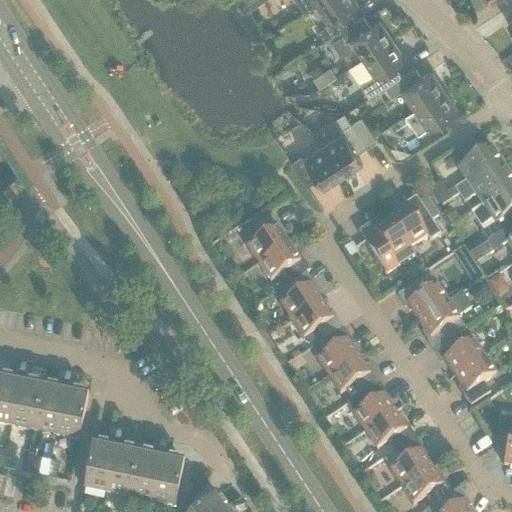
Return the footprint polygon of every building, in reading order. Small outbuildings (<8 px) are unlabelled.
[(295,0),(303,12),(315,5),(322,0),(295,0)] [(325,41),(339,32),(355,21),(348,11),(358,4),(354,0),(322,0),(315,5),(328,24),(318,31),(325,41)] [(362,59),(392,39),(379,20),(369,26),(363,16),(355,21),(339,32),(342,36),(332,42),(341,56),(354,47),(362,59)] [(349,67),(369,97),(384,87),(402,75),(401,75),(395,65),(405,59),(392,39),(362,59),(349,67)] [(391,97),(401,91),(414,110),(443,90),(431,71),(421,77),(414,67),(401,75),(402,75),(384,87),(391,97)] [(328,69),(311,80),(317,89),(334,78),(328,69)] [(420,133),(426,129),(456,109),(443,90),(414,110),(405,115),(416,133),(420,133)] [(323,146),(342,176),(362,163),(356,154),(366,147),(350,123),(344,113),(333,120),(342,134),(323,146)] [(361,116),(350,123),(366,147),(377,140),(361,116)] [(317,179),(323,189),(342,176),(323,146),(304,159),(301,155),(291,162),(306,186),(317,179)] [(466,182),(454,190),(458,196),(503,166),(491,148),(458,170),(466,182)] [(458,196),(464,204),(476,196),(482,206),(511,186),(511,179),(503,166),(458,196)] [(442,207),(452,200),(440,182),(430,189),(442,207)] [(486,230),(480,233),(487,243),(510,228),(504,218),(511,212),(511,186),(482,206),(488,215),(479,220),(486,230)] [(424,196),(418,200),(432,222),(438,218),(424,196)] [(429,242),(440,235),(432,222),(418,200),(416,198),(405,205),(407,208),(390,219),(410,249),(426,238),(429,242)] [(451,210),(443,215),(450,227),(458,221),(451,210)] [(247,248),(258,265),(288,246),(277,228),(280,227),(273,216),(253,229),(259,240),(247,248)] [(393,260),(410,249),(390,219),(373,231),(384,247),(373,254),(387,274),(397,267),(393,260)] [(493,253),(507,244),(511,250),(511,230),(510,228),(487,243),(493,253)] [(451,236),(444,241),(450,252),(457,247),(451,236)] [(353,244),(344,250),(350,258),(358,253),(353,244)] [(282,275),(289,284),(289,285),(306,274),(309,272),(302,261),(300,263),(288,246),(258,265),(270,283),(282,275)] [(292,323),(322,303),(310,286),(313,284),(306,274),(289,285),(289,284),(281,290),(283,294),(280,295),(279,299),(279,304),(292,323)] [(429,275),(397,297),(404,307),(407,305),(418,323),(448,303),(436,285),(436,286),(429,275)] [(427,342),(434,352),(454,339),(466,331),(459,319),(472,310),(462,294),(448,303),(418,323),(429,340),(427,342)] [(322,342),(343,329),(336,319),(333,320),(322,303),(292,323),(306,345),(308,346),(312,346),(321,340),(322,342)] [(328,378),(358,358),(347,341),(350,340),(343,329),(322,342),(317,346),(319,349),(317,351),(314,354),(314,357),(328,378)] [(454,339),(434,352),(441,362),(443,361),(455,378),(484,358),(473,341),(460,349),(454,339)] [(340,396),(346,406),(359,397),(379,384),(372,374),(369,376),(358,358),(328,378),(340,396)] [(466,395),(463,397),(470,407),(490,394),(483,384),(496,376),(484,358),(455,378),(466,395)] [(15,364),(12,376),(19,378),(22,365),(15,364)] [(23,379),(30,380),(33,367),(26,366),(23,379)] [(57,386),(64,387),(66,374),(60,373),(57,386)] [(68,388),(75,389),(77,377),(71,375),(68,388)] [(0,425),(11,427),(20,384),(0,379),(0,425)] [(11,427),(28,431),(34,432),(43,388),(20,384),(11,427)] [(365,433),(395,414),(383,397),(386,395),(379,384),(359,397),(346,406),(365,433)] [(34,432),(38,433),(56,437),(65,393),(43,388),(34,432)] [(65,393),(56,437),(79,441),(88,398),(65,393)] [(376,451),(389,443),(395,453),(416,440),(409,429),(406,431),(395,414),(365,433),(376,451)] [(503,466),(511,467),(511,416),(501,414),(495,442),(507,445),(503,466)] [(108,443),(115,444),(117,432),(111,431),(108,443)] [(119,445),(126,447),(128,434),(122,433),(119,445)] [(153,452),(159,454),(162,441),(155,440),(153,452)] [(390,471),(401,489),(431,469),(420,452),(423,450),(416,440),(395,453),(402,463),(390,471)] [(164,455),(170,456),(173,443),(166,442),(164,455)] [(116,450),(93,446),(84,489),(107,494),(116,450)] [(107,494),(121,497),(129,499),(138,455),(116,450),(107,494)] [(12,472),(15,455),(6,454),(2,470),(12,472)] [(138,455),(129,499),(152,503),(161,460),(138,455)] [(152,503),(175,508),(184,464),(161,460),(152,503)] [(41,461),(38,478),(47,480),(51,463),(41,461)] [(56,481),(60,465),(51,463),(47,480),(56,481)] [(413,506),(425,498),(432,508),(439,504),(452,495),(445,484),(442,486),(431,469),(401,489),(413,506)] [(469,511),(463,503),(466,501),(459,490),(452,495),(439,504),(432,508),(426,511),(469,511)] [(226,511),(218,499),(198,511),(226,511)] [(233,511),(237,511),(245,507),(242,501),(231,508),(233,511)]
